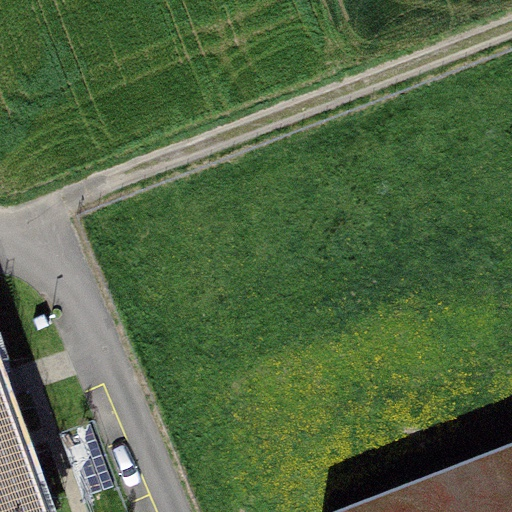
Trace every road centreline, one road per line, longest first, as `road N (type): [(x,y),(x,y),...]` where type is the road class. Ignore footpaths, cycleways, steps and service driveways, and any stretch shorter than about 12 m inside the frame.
road 1 (track): [(0,210),(148,169),(511,31)]
road 2 (residential): [(0,238),(69,282),(164,511)]
